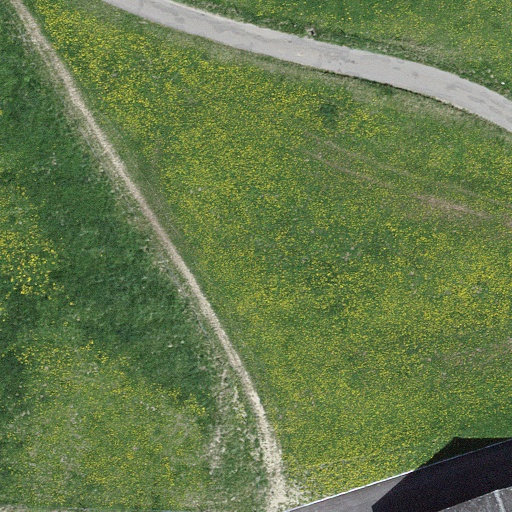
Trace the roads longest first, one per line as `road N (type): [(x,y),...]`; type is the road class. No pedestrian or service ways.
road 1 (residential): [(511,124),(492,112),(174,29),(110,0)]
road 2 (residential): [(386,511),(511,471)]
